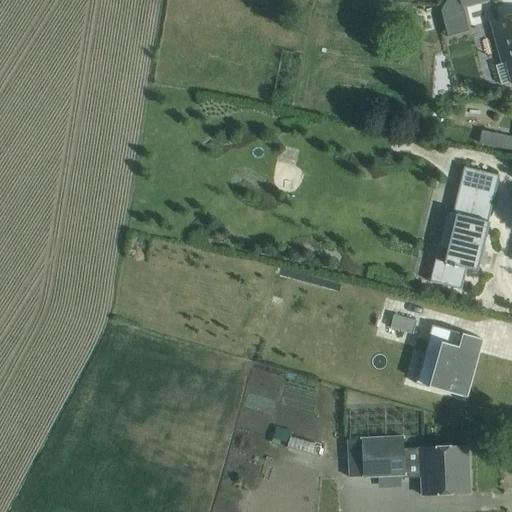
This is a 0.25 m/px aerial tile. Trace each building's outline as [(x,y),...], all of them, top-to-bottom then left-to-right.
[(446,0),(441,10),(447,36),(468,31),(462,6),(484,0),(446,0)] [(511,84),(511,14),(489,22),(496,50),(500,63),(496,65),(501,84),(510,81),(511,84)] [(479,143),(500,147),(502,135),(482,130),(479,143)] [(448,248),(439,284),(461,289),(467,268),(478,271),(479,264),(481,264),(485,245),(484,245),(490,222),(468,217),(475,191),(494,196),(499,175),(464,166),(452,213),(448,212),(440,246),(448,248)] [(393,314),(390,327),(413,334),(417,321),(393,314)] [(422,363),(416,383),(467,397),(480,352),(458,346),(462,333),(432,325),(428,340),(441,344),(435,366),(422,363)] [(404,448),(403,436),(348,439),(349,477),(404,475),(404,448)] [(469,493),(467,446),(404,448),(404,475),(421,474),(422,495),(469,493)]
